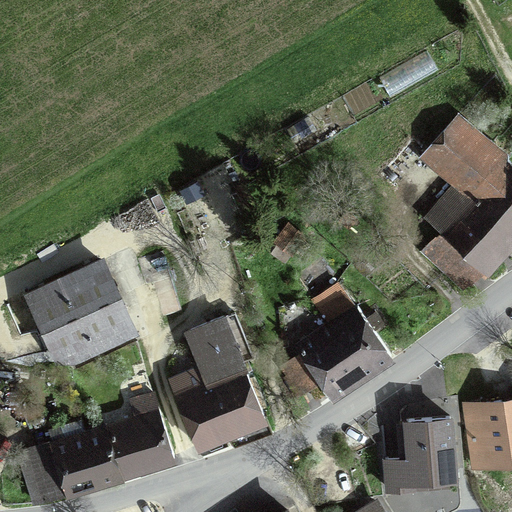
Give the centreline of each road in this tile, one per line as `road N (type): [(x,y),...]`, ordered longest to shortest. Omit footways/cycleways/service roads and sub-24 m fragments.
road 1 (residential): [(243,471),(368,397),(511,291)]
road 2 (residential): [(95,511),(243,471)]
